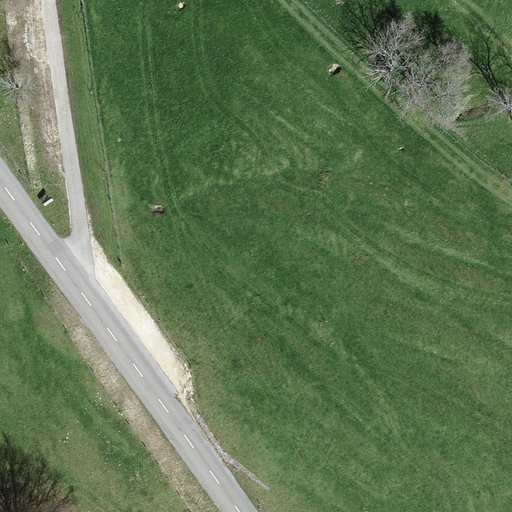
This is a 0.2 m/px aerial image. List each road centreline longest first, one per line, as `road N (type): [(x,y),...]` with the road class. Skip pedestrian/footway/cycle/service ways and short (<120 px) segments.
road 1 (secondary): [(0,180),(239,511)]
road 2 (track): [(83,295),(47,0)]
road 3 (track): [(292,0),(446,149),(511,198)]
